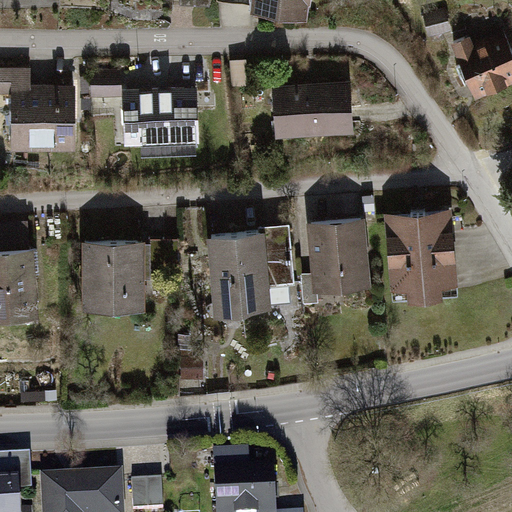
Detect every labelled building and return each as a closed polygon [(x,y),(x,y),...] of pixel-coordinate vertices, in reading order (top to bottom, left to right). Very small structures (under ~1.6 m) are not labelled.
[(314,0),(261,0),(260,13),(312,19),(314,0)] [(447,9),(428,15),(434,31),(452,25),(447,9)] [(511,50),(501,24),(459,42),(479,90),(511,75),(511,50)] [(31,72),(0,72),(0,91),(31,90),(31,72)] [(123,75),(96,76),(97,98),(123,97),(123,75)] [(347,76),(274,82),(278,137),(352,131),(347,76)] [(195,87),(131,90),(133,141),(197,138),(195,87)] [(73,94),(18,95),(19,146),(73,145),(73,94)] [(454,213),(393,217),(398,294),(459,290),(454,213)] [(362,215),(309,223),(319,288),(372,280),(362,215)] [(29,225),(0,227),(0,246),(31,243),(29,225)] [(268,230),(212,235),(219,308),(275,303),(268,230)] [(292,230),(273,232),(277,280),(296,279),(292,230)] [(146,240),(95,241),(96,309),(147,308),(146,240)] [(179,241),(154,242),(154,272),(179,272),(179,241)] [(36,245),(0,249),(0,311),(43,307),(36,245)] [(0,473),(34,472),(33,452),(0,453),(0,473)] [(276,511),(274,470),(218,473),(219,511),(276,511)] [(121,511),(120,474),(43,479),(44,511),(121,511)] [(164,482),(136,484),(138,511),(160,511),(167,511),(164,482)] [(21,511),(20,486),(0,487),(0,511),(21,511)]
